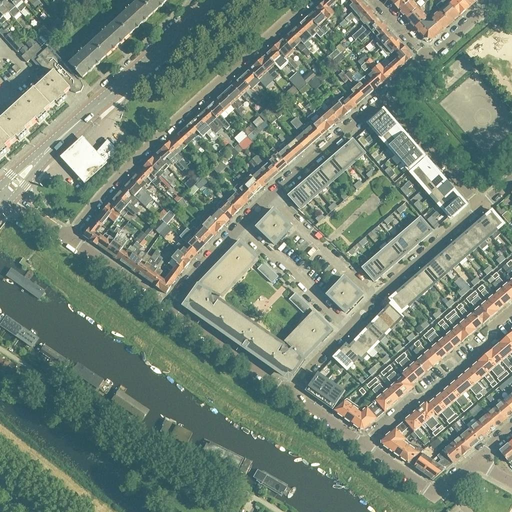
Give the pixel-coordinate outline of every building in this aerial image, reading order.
[(9,0),(0,0),(0,3),(9,13),(13,18),(17,14),(20,11),(9,0)] [(21,0),(9,0),(20,11),(24,15),(23,16),(27,20),(31,16),(24,9),(27,6),(22,0),(21,0)] [(142,23),(149,16),(152,14),(141,0),(138,0),(117,20),(130,34),(142,23)] [(166,1),(167,0),(141,0),(152,14),(166,1)] [(335,13),(330,8),(337,1),(336,0),(325,0),(324,1),(316,8),(317,9),(327,20),(335,13)] [(352,12),(364,2),(362,0),(349,0),(346,3),(352,9),(351,11),(352,12)] [(399,11),(410,0),(392,0),(391,1),(399,11)] [(407,20),(419,9),(411,0),(410,0),(399,11),(404,16),(407,20)] [(469,7),(463,0),(451,0),(449,2),(460,15),(469,7)] [(353,20),(356,17),(360,21),(364,17),(372,10),(364,2),(352,12),(349,16),(344,20),(335,28),(338,32),(353,19),(353,20)] [(460,15),(449,2),(440,10),(451,23),(458,16),(460,15)] [(0,24),(2,27),(0,29),(0,33),(16,51),(22,46),(10,33),(9,34),(5,30),(10,26),(3,18),(5,16),(9,13),(0,3),(0,24)] [(327,20),(317,9),(308,16),(319,28),(325,34),(329,31),(325,27),(330,23),(327,20)] [(419,25),(423,21),(426,19),(426,16),(419,9),(407,20),(424,39),(424,32),(419,25)] [(358,38),(379,19),(372,10),(364,17),(360,21),(363,25),(361,27),(362,27),(352,37),(355,41),(358,38)] [(451,23),(440,10),(432,16),(432,20),(434,22),(439,28),(437,31),(437,35),(448,26),(451,23)] [(344,20),(349,16),(346,12),(341,17),(344,20)] [(319,28),(308,16),(300,23),(313,38),(317,34),(320,39),(325,34),(319,28)] [(53,22),(59,29),(65,25),(58,18),(53,22)] [(387,27),(379,19),(358,38),(361,42),(372,32),(373,33),(376,37),(387,27)] [(119,45),(130,34),(117,20),(93,42),(106,56),(119,45)] [(437,35),(437,31),(439,28),(434,22),(432,23),(424,23),(423,21),(419,25),(424,32),(424,39),(426,42),(429,42),(437,35)] [(59,29),(53,22),(48,27),(54,34),(59,29)] [(313,38),(300,23),(292,31),(308,49),(312,46),(308,42),(313,38)] [(394,36),(387,27),(376,37),(380,41),(376,44),(378,46),(372,50),(375,53),(394,36)] [(53,36),(46,28),(40,33),(47,41),(53,36)] [(308,49),(292,31),(283,39),(293,50),(296,47),(301,52),(302,52),(307,57),(311,53),(312,55),(313,54),(308,49)] [(47,42),(41,35),(36,40),(42,46),(47,42)] [(402,45),(394,36),(375,53),(375,54),(380,49),(382,51),(382,50),(388,57),(402,45)] [(32,39),(26,44),(30,49),(36,43),(32,39)] [(294,51),(293,50),(283,39),(275,47),(288,62),(295,69),(298,66),(290,58),(288,59),(287,58),(294,51)] [(349,45),(344,40),(340,43),(345,49),(349,45)] [(95,66),(106,56),(93,42),(69,64),(82,78),(83,78),(83,77),(95,66)] [(48,114),(45,112),(56,102),(59,105),(67,96),(65,94),(69,90),(76,93),(81,91),(83,87),(81,82),(80,80),(82,78),(69,64),(67,66),(49,47),(38,57),(36,55),(41,49),(36,44),(21,57),(27,63),(31,60),(41,71),(34,77),(42,86),(0,124),(0,158),(9,150),(6,148),(17,138),(20,140),(28,132),(26,130),(37,120),(39,122),(48,114)] [(412,57),(402,45),(388,57),(389,57),(394,52),(399,57),(392,63),(398,70),(404,64),(412,57)] [(25,46),(19,52),(23,55),(29,50),(25,46)] [(288,62),(275,47),(266,54),(279,68),(279,69),(280,70),(284,66),(288,62)] [(329,56),(332,60),(340,53),(337,49),(329,56)] [(279,68),(266,54),(258,62),(273,78),(272,79),(274,81),(279,76),(275,72),(279,69),(279,68)] [(332,60),(329,56),(328,56),(320,63),(323,68),(332,60)] [(372,71),(377,67),(370,59),(365,64),(372,71)] [(273,78),(258,62),(249,70),(260,81),(264,77),(268,82),(272,79),(273,78)] [(372,71),(365,64),(365,63),(360,67),(368,76),(364,80),(373,91),(382,83),(372,71)] [(390,77),(398,70),(392,63),(384,70),(379,65),(377,67),(372,71),(382,83),(382,84),(390,77)] [(20,69),(15,64),(12,67),(17,72),(20,69)] [(311,71),(315,76),(320,71),(317,67),(311,71)] [(260,81),(249,70),(241,77),(252,89),(259,83),(258,82),(260,81)] [(323,70),(316,76),(320,81),(327,75),(323,70)] [(365,98),(373,91),(364,80),(358,73),(354,77),(349,71),(345,75),(348,79),(365,98)] [(348,79),(345,75),(342,72),(338,76),(344,83),(346,81),(348,79)] [(303,79),(297,73),(289,80),(298,91),(306,83),(303,79)] [(308,74),(303,79),(306,83),(312,79),(308,74)] [(252,89),(241,77),(233,85),(242,95),(246,92),(251,98),(252,97),(257,103),(261,100),(256,94),(252,89)] [(315,89),(321,83),(319,80),(319,81),(316,77),(309,82),(315,89)] [(356,106),(365,98),(348,79),(346,81),(350,86),(352,88),(352,87),(354,89),(351,91),(354,94),(350,98),(349,98),(356,106)] [(242,95),(233,85),(224,93),(245,115),(247,113),(241,106),(242,105),(237,100),(242,95)] [(289,98),(298,91),(293,86),(285,93),(289,98)] [(245,115),(224,93),(216,100),(225,111),(231,106),(243,119),(245,117),(244,116),(245,115)] [(284,103),(289,99),(285,94),(280,99),(284,103)] [(356,106),(349,98),(345,101),(343,98),(340,101),(339,99),(337,101),(348,113),(356,106)] [(225,111),(216,100),(207,108),(227,130),(231,126),(220,115),(221,115),(225,111)] [(348,113),(337,101),(336,100),(332,103),(333,104),(328,108),(330,110),(339,121),(348,113)] [(277,103),(270,109),(273,112),(280,106),(277,103)] [(330,128),(316,112),(311,106),(309,108),(316,116),(314,117),(317,121),(312,125),(322,136),(330,128)] [(339,121),(330,110),(328,108),(325,112),(321,107),(316,112),(330,128),(339,121)] [(227,130),(207,108),(199,116),(218,137),(220,135),(213,128),(210,125),(216,118),(217,120),(227,130)] [(375,131),(392,117),(385,109),(384,110),(369,124),(375,131)] [(266,110),(260,116),(264,120),(270,115),(266,110)] [(282,115),(278,111),(274,114),(278,119),(282,115)] [(271,125),(277,120),(273,115),(268,120),(271,125)] [(218,137),(199,116),(190,123),(203,137),(208,132),(210,134),(212,132),(217,137),(218,137)] [(256,127),(263,122),(258,117),(252,122),(256,127)] [(382,139),(399,125),(392,117),(375,131),(382,139)] [(304,126),(296,118),(293,120),(301,129),(304,126)] [(301,129),(293,120),(290,123),(297,130),(300,130),(301,129)] [(260,132),(268,126),(265,122),(257,128),(260,132)] [(203,137),(190,123),(182,131),(204,155),(204,156),(206,158),(208,156),(197,144),(199,141),(196,138),(200,135),(202,138),(203,137)] [(322,136),(312,125),(311,123),(306,127),(307,127),(304,129),(303,131),(313,143),(322,136)] [(389,147),(405,133),(399,125),(382,139),(389,147)] [(252,141),(260,133),(256,129),(247,137),(252,141)] [(313,143),(303,131),(302,129),(297,133),(299,136),(295,140),(305,150),(313,143)] [(204,155),(182,131),(173,139),(183,149),(189,143),(191,145),(190,145),(201,158),(204,156),(204,155)] [(396,155),(412,140),(405,133),(389,147),(396,155)] [(296,158),(305,150),(295,140),(290,144),(287,140),(286,141),(281,134),(278,137),(283,144),(284,143),(296,158)] [(244,151),(253,143),(247,137),(239,145),(244,151)] [(84,139),(61,159),(86,187),(109,167),(84,139)] [(183,149),(173,139),(165,147),(185,169),(188,172),(191,170),(182,160),(183,159),(179,153),(183,149)] [(118,152),(108,140),(107,141),(94,156),(101,164),(109,157),(110,158),(118,152)] [(402,162),(419,148),(412,140),(396,155),(402,162)] [(365,154),(354,141),(347,146),(359,160),(365,154)] [(284,143),(283,144),(279,147),(282,151),(278,154),(288,165),(296,158),(284,143)] [(234,158),(243,150),(238,145),(230,153),(234,158)] [(230,151),(226,146),(219,153),(223,157),(230,151)] [(359,160),(347,146),(341,152),(352,166),(359,160)] [(185,169),(165,147),(157,154),(168,166),(171,163),(173,165),(175,163),(183,171),(185,169)] [(409,170),(425,157),(426,156),(419,148),(402,162),(409,170)] [(352,166),(341,152),(334,158),(346,171),(352,166)] [(233,157),(229,153),(220,161),(221,162),(224,165),(233,157)] [(276,156),(274,158),(273,156),(268,161),(269,162),(269,161),(279,173),(288,165),(278,154),(278,155),(277,153),(275,155),(276,156)] [(168,166),(157,154),(148,162),(170,185),(172,183),(163,174),(165,172),(165,171),(168,167),(167,166),(168,166)] [(279,173),(269,161),(269,162),(265,166),(257,156),(253,159),(261,169),(271,180),(279,173)] [(346,171),(334,158),(328,163),(340,177),(346,171)] [(271,180),(261,169),(253,159),(249,162),(254,169),(257,168),(257,170),(258,172),(256,174),(253,177),(262,188),(271,180)] [(418,181),(435,166),(428,159),(427,159),(411,173),(418,181)] [(170,185),(148,162),(143,167),(140,171),(151,182),(155,179),(157,180),(159,178),(168,187),(179,199),(181,196),(170,185)] [(221,162),(218,165),(222,171),(226,167),(224,165),(221,162)] [(340,177),(328,163),(322,169),(333,182),(340,177)] [(425,188),(441,174),(435,166),(418,181),(425,188)] [(333,182),(322,169),(315,174),(327,188),(333,182)] [(151,182),(140,171),(132,179),(150,196),(151,195),(144,187),(146,185),(147,186),(151,182)] [(327,188),(315,174),(309,180),(321,193),(327,188)] [(432,196),(448,182),(441,174),(425,188),(432,196)] [(254,195),(237,177),(236,178),(234,175),(229,180),(234,185),(236,183),(238,185),(237,187),(240,190),(236,193),(246,203),(254,195)] [(262,188),(253,177),(252,178),(250,176),(245,181),(245,180),(243,182),(242,181),(243,179),(239,175),(237,177),(254,195),(256,193),(262,188)] [(150,196),(132,179),(124,188),(138,200),(141,196),(146,201),(150,196)] [(321,193),(309,180),(302,185),(314,199),(321,193)] [(188,181),(184,185),(190,190),(193,187),(188,181)] [(438,204),(455,190),(448,182),(432,196),(438,204)] [(314,199),(302,185),(296,191),(308,204),(314,199)] [(138,200),(124,188),(117,196),(137,214),(140,211),(136,208),(141,203),(137,200),(138,200)] [(445,211),(461,197),(455,190),(438,204),(445,211)] [(308,204),(296,191),(290,196),(301,210),(308,204)] [(225,198),(237,212),(246,203),(236,193),(232,198),(229,194),(225,198)] [(237,212),(225,198),(224,198),(220,194),(217,197),(222,202),(216,208),(219,210),(229,220),(237,212)] [(137,214),(117,196),(109,205),(117,211),(123,217),(128,212),(134,217),(137,214)] [(178,203),(182,207),(189,200),(184,196),(178,203)] [(452,219),(467,206),(468,205),(461,197),(445,211),(452,219)] [(96,220),(103,226),(109,218),(114,223),(121,215),(117,211),(109,205),(102,212),(96,220)] [(206,214),(221,228),(229,220),(219,210),(216,214),(210,209),(206,214)] [(155,217),(160,221),(167,214),(164,211),(160,215),(159,214),(155,217)] [(169,212),(161,220),(167,225),(175,216),(170,211),(169,212)] [(283,237),(292,228),(274,211),(257,229),(275,246),(283,237)] [(505,224),(493,211),(486,216),(498,230),(505,224)] [(214,236),(221,228),(206,214),(202,218),(205,221),(201,225),(214,236)] [(498,230),(486,216),(480,222),(495,239),(500,234),(497,231),(498,230)] [(322,221),(319,217),(316,219),(314,217),(310,220),(315,226),(319,223),(322,221)] [(433,232),(421,218),(415,224),(426,238),(433,232)] [(103,237),(96,233),(103,226),(96,220),(90,228),(84,236),(90,241),(97,246),(103,237)] [(167,225),(161,220),(153,229),(160,234),(165,229),(166,230),(169,227),(167,225)] [(495,239),(480,222),(473,228),(485,241),(491,236),(494,240),(495,239)] [(426,238),(415,224),(408,230),(420,243),(426,238)] [(198,253),(206,245),(191,230),(186,225),(181,230),(188,236),(187,237),(190,240),(188,243),(198,253)] [(206,245),(214,236),(201,225),(197,230),(194,227),(191,230),(206,245)] [(147,236),(153,229),(150,227),(144,233),(147,236)] [(106,252),(119,234),(121,231),(117,228),(110,237),(105,234),(103,237),(97,246),(106,252)] [(485,241),(473,228),(467,233),(482,250),(488,245),(485,242),(485,241)] [(420,243),(408,230),(402,235),(414,249),(420,243)] [(142,232),(136,238),(141,242),(147,236),(142,232)] [(482,250),(467,233),(461,239),(473,252),(478,247),(482,251),(482,250)] [(115,259),(124,247),(128,241),(121,236),(119,234),(106,252),(115,259)] [(414,249),(402,235),(395,241),(407,254),(414,249)] [(473,252),(461,239),(454,244),(466,258),(473,252)] [(134,272),(146,254),(140,250),(146,241),(144,240),(139,245),(125,265),(134,272)] [(407,254),(395,241),(389,246),(401,260),(407,254)] [(125,265),(139,245),(136,242),(132,248),(130,246),(128,250),(124,247),(115,259),(125,265)] [(182,247),(178,243),(174,248),(178,251),(178,252),(190,262),(198,253),(188,243),(187,243),(186,242),(182,247)] [(239,345),(252,325),(217,300),(258,258),(240,242),(198,285),(189,298),(189,299),(188,300),(188,301),(188,302),(188,303),(188,304),(188,305),(188,307),(189,308),(189,309),(190,310),(191,311),(192,312),(239,345)] [(466,258),(454,244),(448,250),(460,263),(466,258)] [(401,260),(389,246),(383,252),(395,265),(401,260)] [(460,263),(448,250),(442,255),(454,269),(460,263)] [(143,278),(160,254),(156,251),(151,257),(146,254),(134,272),(143,278)] [(183,270),(190,262),(178,252),(171,259),(177,264),(171,272),(178,277),(183,269),(183,270)] [(395,265),(383,252),(376,257),(388,271),(395,265)] [(12,262),(0,253),(0,265),(6,270),(12,262)] [(158,276),(162,271),(158,268),(156,270),(153,268),(156,264),(158,266),(163,258),(160,256),(161,254),(160,254),(143,278),(153,285),(158,276)] [(454,269),(442,255),(435,261),(447,274),(454,269)] [(388,271),(376,257),(370,263),(382,276),(388,271)] [(364,268),(363,269),(375,282),(382,276),(370,263),(366,258),(360,263),(364,268)] [(447,274),(435,261),(429,266),(441,280),(447,274)] [(278,277),(264,263),(258,270),(272,284),(278,277)] [(441,280),(429,266),(423,272),(434,285),(441,280)] [(171,272),(164,281),(158,276),(153,285),(152,285),(159,290),(160,290),(166,294),(172,286),(172,285),(178,277),(171,272)] [(434,285),(423,272),(416,277),(428,291),(434,285)] [(428,291),(416,277),(410,283),(422,296),(428,291)] [(346,313),(363,295),(345,278),(336,287),(328,296),(346,313)] [(511,285),(509,282),(505,286),(498,278),(496,281),(511,299),(511,298),(511,285)] [(511,299),(496,281),(491,284),(498,292),(495,294),(504,305),(509,301),(511,299)] [(422,296),(410,283),(404,288),(415,302),(422,296)] [(415,302),(404,288),(397,294),(409,307),(415,302)] [(504,305),(495,294),(491,298),(484,290),(481,293),(497,311),(498,310),(504,305)] [(497,311),(481,293),(481,294),(487,301),(483,304),(477,297),(474,299),(490,318),(497,312),(497,311)] [(310,307),(296,294),(290,300),(304,314),(310,307)] [(409,307),(397,294),(391,300),(402,313),(409,307)] [(490,318),(474,299),(470,303),(476,310),(473,312),(483,324),(490,318)] [(403,318),(390,306),(384,312),(397,324),(403,318)] [(483,324),(473,312),(470,316),(463,308),(460,311),(476,330),(483,324)] [(476,330),(460,311),(466,319),(462,322),(456,315),(453,317),(469,336),(476,330)] [(397,324),(384,312),(379,318),(392,330),(397,324)] [(305,359),(322,341),(333,330),(315,314),(284,347),(260,330),(256,328),(249,337),(242,347),(282,375),(283,376),(284,376),(285,376),(286,376),(288,376),(289,376),(290,376),(292,375),(293,375),(293,374),(295,373),(296,372),(305,359)] [(469,336),(453,317),(449,321),(455,328),(452,331),(462,342),(469,336)] [(392,330),(379,318),(373,324),(386,336),(392,330)] [(22,336),(0,322),(0,334),(16,345),(22,336)] [(386,336),(373,324),(367,330),(380,343),(386,336)] [(462,342),(452,331),(448,326),(446,324),(443,327),(449,334),(445,337),(454,348),(461,342),(461,343),(462,342)] [(419,326),(415,330),(420,334),(424,331),(421,327),(420,327),(419,326)] [(380,343),(367,330),(361,336),(374,349),(380,343)] [(454,348),(445,337),(441,340),(435,333),(432,336),(447,354),(454,348)] [(374,349),(361,336),(355,342),(368,355),(374,349)] [(447,354),(432,336),(428,339),(434,346),(431,349),(440,360),(445,356),(447,354)] [(511,343),(507,337),(500,344),(509,354),(511,351),(511,343)] [(62,362),(28,340),(23,349),(56,371),(62,362)] [(368,355),(355,342),(350,348),(347,345),(347,346),(362,361),(368,355)] [(509,354),(500,344),(493,350),(508,368),(511,365),(505,358),(509,354)] [(440,360),(431,349),(427,352),(421,345),(418,348),(433,366),(439,362),(440,360)] [(362,361),(347,346),(341,352),(354,364),(359,358),(362,361)] [(433,366),(418,348),(414,351),(420,359),(417,361),(426,372),(431,368),(433,366)] [(498,364),(502,361),(508,368),(493,350),(485,356),(501,374),(504,371),(498,364)] [(354,364),(341,352),(335,358),(348,370),(354,364)] [(501,374),(485,356),(478,362),(488,373),(491,370),(497,377),(501,374)] [(0,361),(1,363),(3,366),(6,366),(8,363),(7,360),(3,360),(0,357),(0,361)] [(426,372),(417,361),(413,365),(407,358),(403,360),(419,378),(420,378),(426,372)] [(419,378),(403,360),(400,364),(406,371),(402,374),(404,376),(412,385),(419,378)] [(488,373),(478,362),(471,368),(480,379),(484,376),(490,383),(494,380),(488,373)] [(95,385),(70,368),(65,376),(90,393),(95,385)] [(480,379),(471,368),(464,374),(479,392),(483,389),(477,382),(480,379)] [(404,376),(400,379),(394,372),(391,375),(407,393),(414,387),(412,385),(404,376)] [(479,392),(464,374),(457,380),(466,391),(469,388),(475,396),(479,392)] [(316,397),(327,381),(319,375),(307,391),(312,394),(311,395),(315,398),(316,398),(316,397)] [(407,393),(391,375),(387,378),(393,385),(390,388),(399,399),(407,393)] [(466,391),(457,380),(450,386),(465,404),(468,401),(462,394),(466,391)] [(324,403),(336,387),(327,381),(316,397),(316,398),(320,400),(319,401),(324,404),(324,403)] [(399,399),(390,388),(386,391),(380,384),(377,387),(392,406),(399,399)] [(44,388),(42,387),(39,391),(46,396),(51,389),(45,385),(44,388)] [(465,404),(450,386),(443,393),(452,403),(455,400),(461,408),(465,404)] [(333,409),(345,392),(344,392),(336,387),(324,403),(328,406),(328,407),(332,410),(333,409)] [(392,406),(377,387),(373,390),(379,398),(376,400),(385,412),(392,406)] [(137,413),(104,390),(98,399),(131,421),(137,413)] [(53,403),(59,395),(55,392),(50,401),(53,403)] [(452,403),(443,393),(435,399),(451,417),(454,414),(448,407),(452,403)] [(511,393),(503,401),(511,410),(511,393)] [(385,412),(376,400),(374,398),(369,402),(361,409),(360,409),(359,411),(360,412),(352,424),(360,430),(364,430),(385,412)] [(333,411),(344,419),(354,404),(347,399),(333,411)] [(451,417),(435,399),(428,405),(438,416),(441,413),(447,420),(451,417)] [(511,414),(511,410),(503,401),(495,408),(505,420),(511,414)] [(437,416),(438,416),(428,405),(426,402),(419,409),(435,427),(438,424),(435,420),(438,417),(437,416)] [(360,409),(354,404),(344,419),(352,424),(360,412),(359,411),(360,409)] [(505,420),(495,408),(486,415),(496,427),(505,420)] [(435,427),(419,409),(412,415),(421,426),(425,423),(431,430),(435,427)] [(186,438),(142,415),(137,424),(182,447),(186,438)] [(421,426),(412,415),(405,421),(410,427),(414,432),(418,437),(420,439),(424,436),(418,429),(421,426)] [(496,427),(486,415),(478,422),(488,435),(496,427)] [(410,427),(405,421),(397,427),(402,433),(406,430),(410,427)] [(488,435),(478,422),(469,430),(479,442),(488,435)] [(479,442),(469,430),(465,433),(456,423),(452,427),(456,432),(460,437),(471,449),(479,442)] [(103,437),(108,429),(104,426),(99,434),(103,437)] [(392,452),(401,440),(404,438),(396,428),(381,441),(382,445),(392,452)] [(452,444),(462,456),(471,449),(460,437),(452,444)] [(420,448),(418,450),(409,443),(404,438),(401,440),(392,452),(408,464),(408,463),(421,453),(423,450),(420,448)] [(438,438),(435,441),(440,448),(443,445),(438,438)] [(228,459),(192,442),(188,451),(224,468),(228,459)] [(462,456),(452,444),(443,451),(448,457),(453,464),(462,456)] [(511,461),(511,448),(508,444),(499,451),(509,464),(511,461)] [(155,455),(155,454),(149,451),(146,458),(155,462),(158,457),(155,455)] [(453,464),(448,457),(443,451),(437,456),(440,460),(436,464),(445,470),(453,464)] [(408,463),(408,464),(414,468),(414,467),(423,454),(421,453),(408,463)] [(414,468),(423,474),(432,461),(423,454),(414,467),(414,468)] [(445,470),(436,464),(432,461),(423,474),(432,480),(445,470)] [(281,488),(246,469),(241,478),(276,497),(281,488)] [(188,486),(186,490),(191,492),(195,483),(186,478),(184,484),(188,486)] [(316,511),(298,498),(292,506),(299,511),(316,511)]
